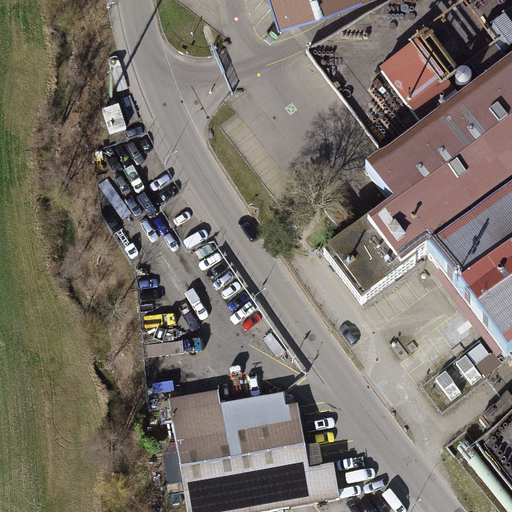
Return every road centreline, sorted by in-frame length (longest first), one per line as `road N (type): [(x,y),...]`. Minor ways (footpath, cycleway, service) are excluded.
road 1 (tertiary): [(137,0),(163,95),(194,160),(372,422),(444,511)]
road 2 (unknown): [(163,95),(300,43),(374,0)]
